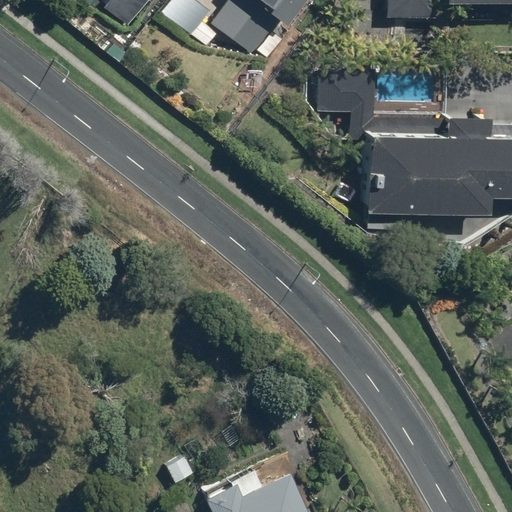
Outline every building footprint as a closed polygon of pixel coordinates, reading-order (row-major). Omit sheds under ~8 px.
[(99,0),(97,2),(124,22),(140,0),(99,0)] [(219,0),(205,19),(247,50),(250,46),(274,14),(280,18),(293,0),(219,0)] [(380,0),(380,13),(431,13),(431,0),(380,0)] [(369,64),(313,63),(312,106),(345,107),(345,136),(360,137),(358,204),(363,204),(362,225),(395,226),(396,205),(482,207),(482,189),(511,189),(511,126),(481,126),(482,110),(439,109),(439,115),(368,113),(369,64)] [(225,482),(199,493),(207,511),(304,511),(286,470),(257,482),(250,466),(224,478),(225,482)]
